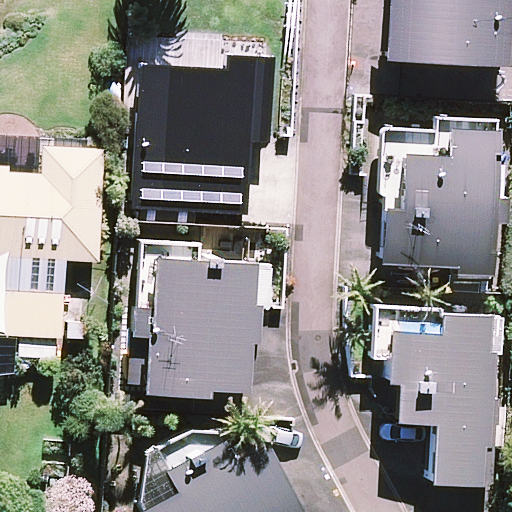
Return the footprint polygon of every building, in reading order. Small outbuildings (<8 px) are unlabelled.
[(503,0),(380,0),(378,59),(500,65),(503,0)] [(250,139),(255,52),(122,45),(113,210),(235,216),(235,225),(246,226),(294,229),(299,141),(250,139)] [(485,264),(498,121),(378,110),(372,186),(382,187),(376,255),(485,264)] [(70,253),(90,255),(101,129),(0,120),(0,319),(64,326),(70,257),(70,253)] [(248,376),(255,240),(135,234),(132,297),(146,297),(144,344),(124,343),(122,379),(203,383),(204,374),(248,376)] [(491,301),(369,298),(368,352),(393,352),(392,405),(427,406),(426,467),(487,469),(491,301)] [(292,511),(297,510),(264,432),(232,446),(226,430),(169,454),(176,470),(135,488),(145,511),(292,511)]
